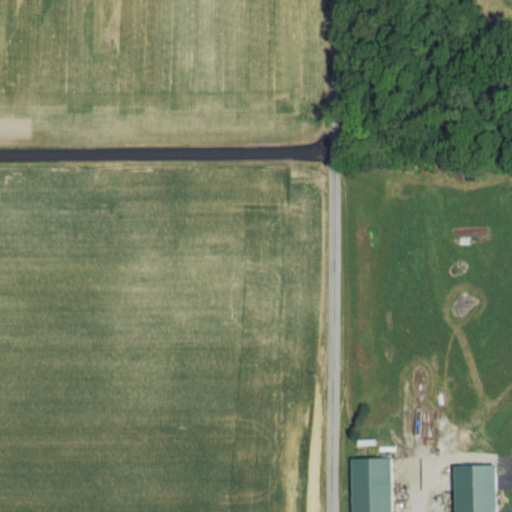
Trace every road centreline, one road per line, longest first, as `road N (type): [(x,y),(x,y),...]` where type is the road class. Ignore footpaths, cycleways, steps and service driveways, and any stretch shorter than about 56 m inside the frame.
road 1 (residential): [(326,511),(332,151)]
road 2 (residential): [(0,157),(332,151)]
road 3 (residential): [(332,151),(338,0)]
road 4 (residential): [(413,511),(405,481),(511,479)]
